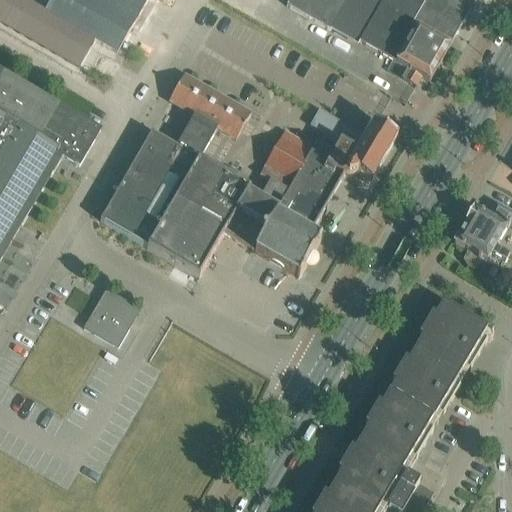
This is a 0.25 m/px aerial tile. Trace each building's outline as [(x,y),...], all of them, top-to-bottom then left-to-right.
[(110,69),(150,0),(40,0),(39,2),(35,0),(12,0),(7,9),(110,69)] [(383,0),(290,0),(287,7),(330,32),(341,12),(368,28),(383,0)] [(383,0),(368,28),(359,43),(396,64),(417,29),(447,46),(466,13),(443,0),(383,0)] [(443,0),(466,13),(472,0),(443,0)] [(450,48),(447,46),(417,29),(396,64),(408,71),(403,80),(417,88),(422,79),(430,83),(450,48)] [(79,168),(101,131),(0,72),(0,264),(62,158),(79,168)] [(200,161),(218,130),(236,141),(251,115),(184,77),(170,102),(195,117),(177,149),(200,161)] [(315,146),(312,151),(348,170),(344,179),(347,179),(350,180),(352,179),(355,177),(357,175),(371,183),(397,138),(374,125),(366,138),(328,117),(319,134),(338,145),(331,155),(315,146)] [(201,277),(224,236),(249,194),(251,190),(235,181),(239,173),(231,168),(226,176),(200,161),(177,149),(152,134),(102,221),(182,270),(199,280),(201,277)] [(310,236),(344,179),(348,170),(312,151),(284,135),(260,176),(270,182),(260,200),(249,194),(224,236),(299,280),(321,242),(310,236)] [(508,225),(511,218),(511,214),(496,205),(488,218),(474,210),(454,245),(468,253),(463,261),(467,268),(475,272),(481,260),(501,272),(510,256),(495,247),(506,229),(507,230),(510,226),(508,225)] [(125,322),(130,313),(127,308),(123,304),(117,301),(111,299),(105,298),(100,307),(98,305),(84,330),(119,350),(133,326),(125,322)] [(493,333),(488,330),(443,303),(435,316),(432,314),(420,335),(423,337),(408,362),(405,360),(393,381),(396,383),(381,408),(378,406),(365,427),(368,428),(354,453),(351,451),(338,472),(341,474),(327,498),(324,496),(314,511),(386,511),(388,508),(394,511),(421,511),(424,509),(424,492),(418,488),(419,485),(407,478),(418,458),(417,458),(416,459),(412,456),(445,400),(451,404),(453,400),(447,396),(487,330),(492,332),(491,334),(492,335),(493,333)]
